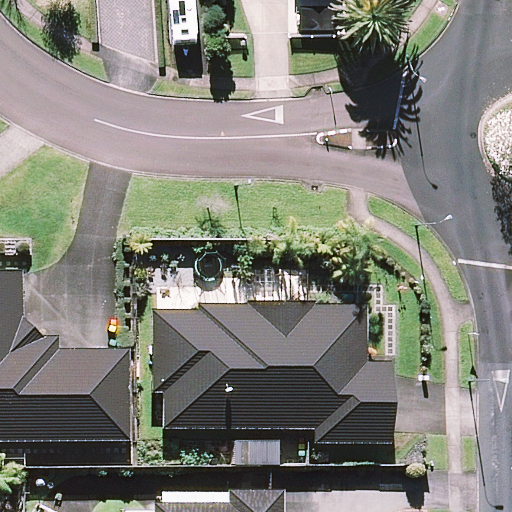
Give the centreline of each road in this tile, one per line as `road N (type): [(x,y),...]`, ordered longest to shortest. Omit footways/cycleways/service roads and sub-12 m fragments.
road 1 (residential): [(428,132),(154,139),(80,121),(0,64)]
road 2 (residential): [(511,233),(479,224),(451,201),(433,168),(428,132)]
road 3 (residential): [(428,132),(445,83),(486,49),(511,44)]
